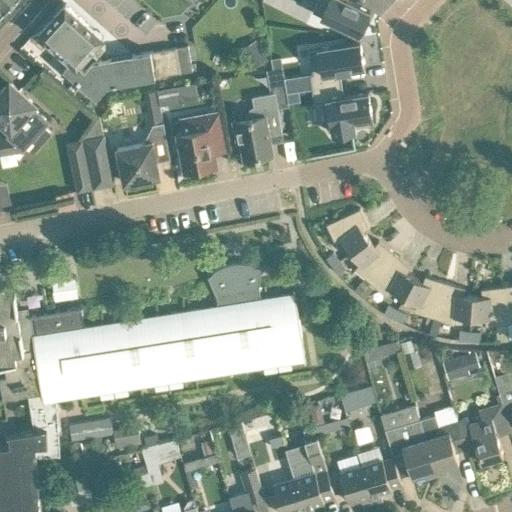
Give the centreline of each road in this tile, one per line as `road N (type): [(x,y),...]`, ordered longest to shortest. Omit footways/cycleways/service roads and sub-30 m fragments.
road 1 (residential): [(0,233),(354,163),(382,169),(427,225),(453,238),(511,239)]
road 2 (residential): [(388,148),(408,120),(400,43),(431,0)]
